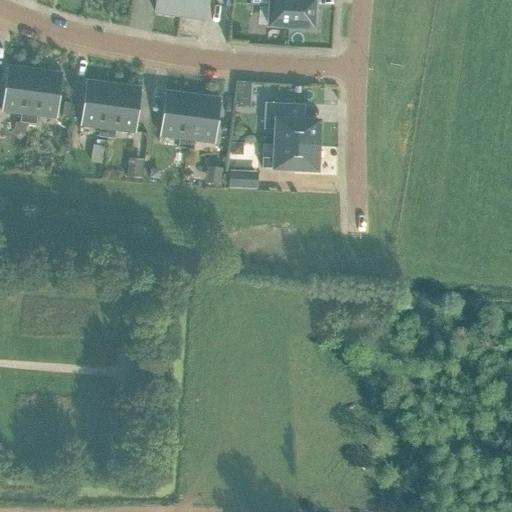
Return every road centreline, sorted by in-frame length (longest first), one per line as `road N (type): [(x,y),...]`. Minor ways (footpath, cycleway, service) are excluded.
road 1 (residential): [(0,7),(158,52),(360,70)]
road 2 (residential): [(360,70),(361,236)]
